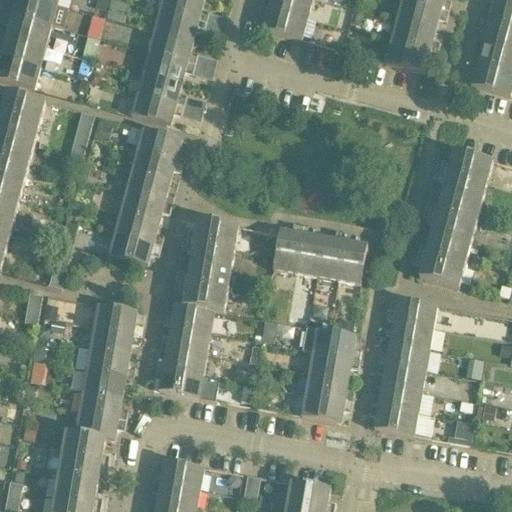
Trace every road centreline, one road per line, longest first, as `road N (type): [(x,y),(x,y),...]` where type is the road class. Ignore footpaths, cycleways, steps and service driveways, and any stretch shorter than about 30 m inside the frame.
road 1 (residential): [(356,465),(395,249),(440,108)]
road 2 (residential): [(440,108),(231,55),(245,0)]
road 3 (residential): [(356,465),(143,429)]
road 4 (residential): [(511,495),(356,465)]
